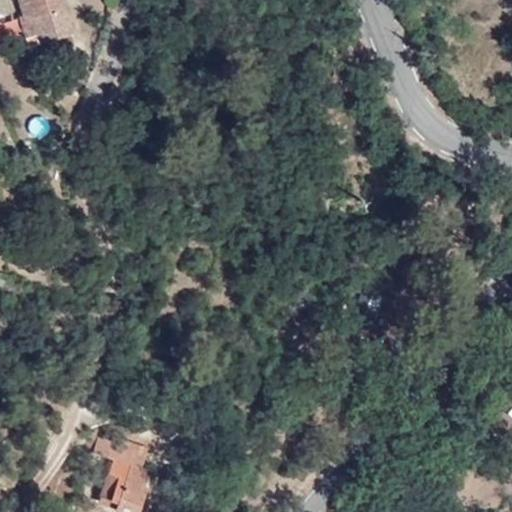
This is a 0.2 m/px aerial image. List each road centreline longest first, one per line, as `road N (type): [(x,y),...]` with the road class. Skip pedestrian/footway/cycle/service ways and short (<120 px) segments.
road 1 (tertiary): [(305,511),(511,260)]
road 2 (tertiary): [(369,0),(410,99),(434,127),(466,146),(511,155)]
